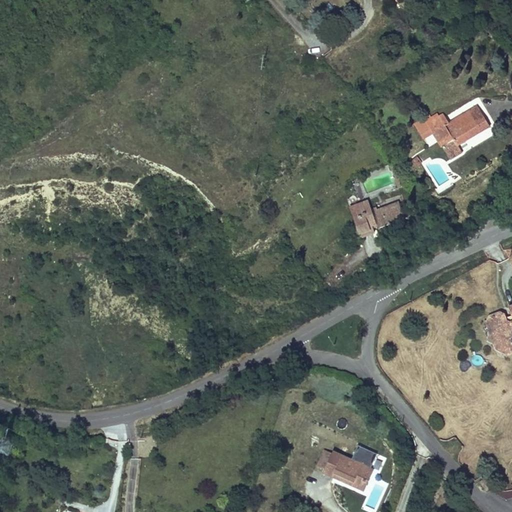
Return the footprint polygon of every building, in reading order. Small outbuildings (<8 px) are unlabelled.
[(465,142),(496,122),(484,103),(455,121),(449,111),(440,116),(437,111),(422,120),(432,137),(442,130),(458,157),(470,149),(465,142)] [(427,161),(423,155),(416,160),(420,166),(427,161)] [(389,165),(391,171),(399,168),(396,162),(389,165)] [(391,171),(396,182),(404,179),(399,168),(391,171)] [(396,182),(399,188),(409,184),(408,180),(405,182),(404,179),(396,182)] [(371,208),(368,200),(361,203),(364,212),(366,211),(366,213),(372,212),(371,208)] [(404,219),(398,202),(376,209),(375,207),(371,208),(372,212),(366,213),(366,211),(364,212),(361,203),(349,207),(359,237),(373,232),(372,226),(376,225),(377,227),(404,219)] [(511,308),(510,309),(511,315),(511,326),(508,319),(503,316),(495,319),(496,328),(492,335),(489,341),(494,344),(497,353),(511,346),(511,308)] [(496,328),(495,319),(490,316),(485,323),(492,335),(496,328)] [(321,475),(331,480),(340,462),(330,457),(321,475)] [(370,493),(377,477),(341,459),(340,462),(331,480),(349,488),(350,484),(370,493)] [(493,486),(487,480),(481,485),(488,492),(493,486)] [(368,497),(370,493),(350,484),(349,488),(368,497)]
